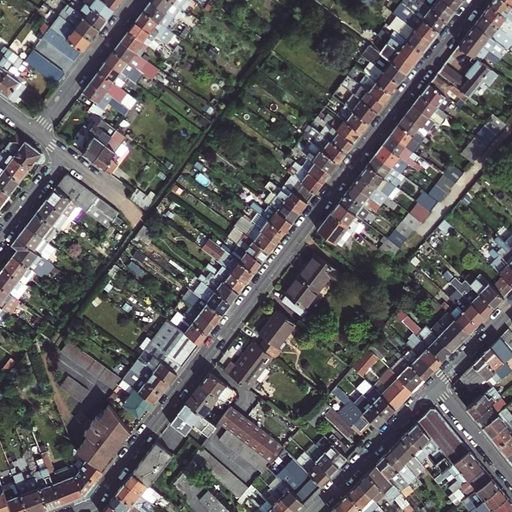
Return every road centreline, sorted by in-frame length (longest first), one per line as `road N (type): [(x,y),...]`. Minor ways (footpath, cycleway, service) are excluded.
road 1 (residential): [(71,511),(99,494),(476,0)]
road 2 (residential): [(433,388),(312,511)]
road 3 (residential): [(135,0),(34,133)]
road 4 (residential): [(433,388),(511,481)]
